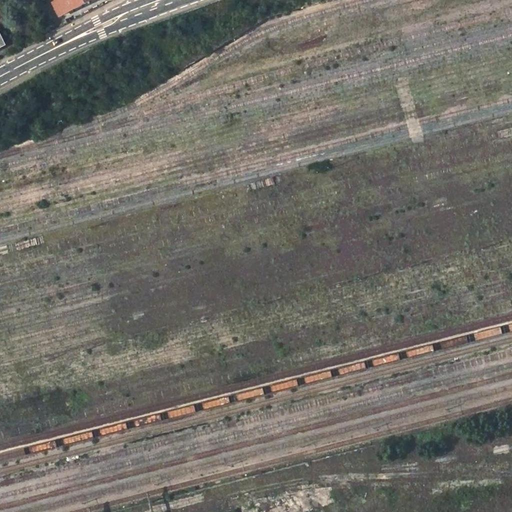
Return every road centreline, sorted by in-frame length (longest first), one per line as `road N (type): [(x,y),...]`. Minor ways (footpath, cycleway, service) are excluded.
road 1 (secondary): [(0,79),(191,0)]
road 2 (secondary): [(152,0),(0,72)]
